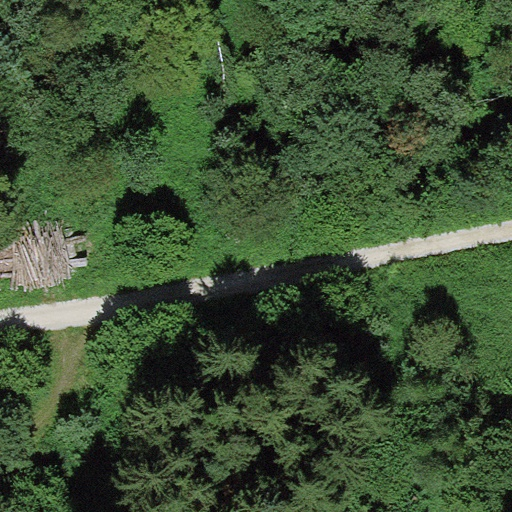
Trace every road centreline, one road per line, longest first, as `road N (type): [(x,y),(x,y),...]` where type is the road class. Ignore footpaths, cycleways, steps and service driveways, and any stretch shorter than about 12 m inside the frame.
road 1 (track): [(511,238),(0,316)]
road 2 (track): [(118,303),(0,460)]
